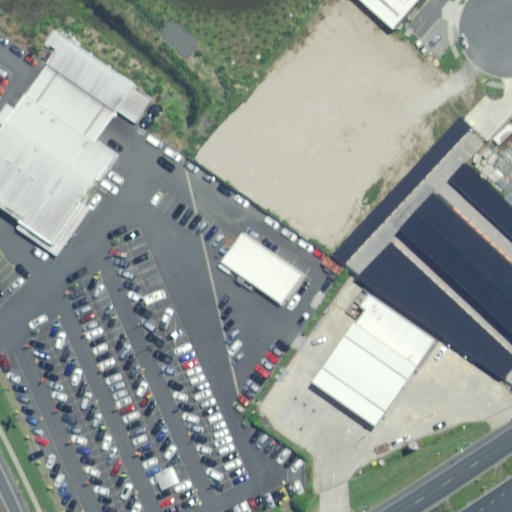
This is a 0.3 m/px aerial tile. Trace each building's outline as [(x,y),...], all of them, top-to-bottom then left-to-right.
[(369,0),(411,33),(437,0),(369,0)] [(372,13),(358,1),(342,18),(356,31),(372,13)] [(346,42),(323,21),(316,28),(340,49),(346,42)] [(57,32),(49,43),(60,51),(67,39),(57,32)] [(70,45),(0,142),(0,206),(60,250),(125,160),(100,142),(123,110),(140,122),(152,104),(70,45)] [(511,198),(475,165),(459,183),(511,231),(511,198)] [(511,245),(451,191),(416,229),(511,314),(511,245)] [(306,278),(245,234),(226,260),(287,304),(306,278)] [(511,334),(397,249),(365,280),(511,380),(511,334)] [(304,297),(296,292),(289,302),(297,308),(304,297)] [(376,310),(326,382),(388,425),(447,340),(378,293),(369,305),(376,310)]
